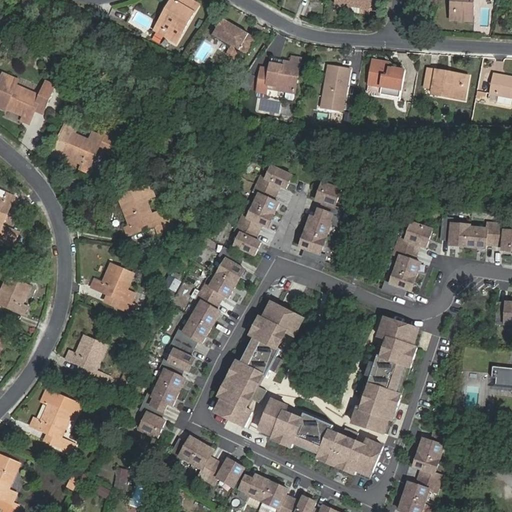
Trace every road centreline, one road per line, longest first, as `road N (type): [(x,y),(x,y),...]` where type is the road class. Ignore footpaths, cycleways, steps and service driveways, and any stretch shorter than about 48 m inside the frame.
road 1 (residential): [(432,310),(409,313),(278,266),(197,418),(372,501),(387,483),(435,336)]
road 2 (residential): [(0,145),(63,225),(64,313),(20,387),(0,404)]
road 3 (residential): [(511,41),(316,36),(252,0)]
